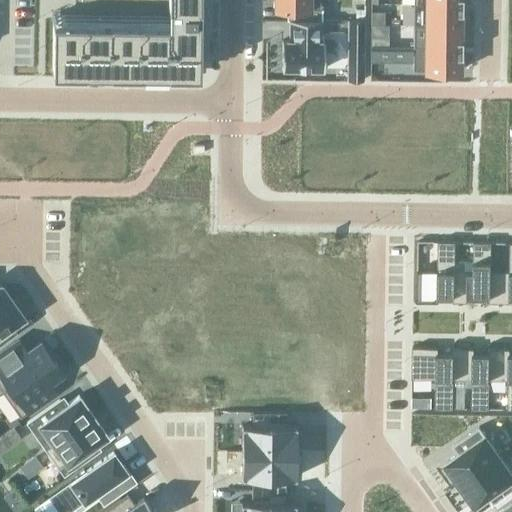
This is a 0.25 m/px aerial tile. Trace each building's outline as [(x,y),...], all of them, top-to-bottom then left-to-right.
[(52,19),(51,70),(69,70),(69,64),(80,64),(80,70),(98,71),(98,64),(109,64),(109,71),(127,71),(127,64),(138,64),(137,71),(138,71),(155,71),(156,65),(166,65),(166,71),(184,71),(184,65),(199,65),(199,0),(167,0),(167,20),(52,19)] [(273,0),(274,7),(290,8),(290,19),(319,19),(321,19),(321,0),(273,0)] [(461,3),(413,2),(412,24),(460,24),(460,12),(461,12),(461,3)] [(355,8),(355,19),(364,20),(364,8),(355,8)] [(383,10),(370,10),(370,23),(383,23),(383,10)] [(281,68),(323,68),(323,40),(319,40),(319,19),(290,19),(289,40),(281,40),(281,68)] [(348,19),(347,40),(364,40),(364,20),(355,19),(348,19)] [(424,45),(424,46),(460,46),(460,38),(460,24),(424,24),(424,25),(424,45)] [(370,45),(389,45),(389,44),(389,34),(370,33),(370,45)] [(370,45),(370,60),(390,60),(390,45),(389,45),(370,45)] [(412,45),(412,69),(460,70),(460,54),(460,46),(412,45)] [(203,152),(203,144),(192,144),(193,152),(203,152)] [(91,223),(91,254),(112,271),(105,276),(129,296),(123,300),(135,311),(147,320),(140,325),(164,344),(158,349),(178,365),(196,365),(196,369),(228,369),(239,369),(267,369),(267,254),(223,254),(223,259),(194,259),(194,223),(150,223),(138,231),(132,223),(91,223)] [(417,269),(416,300),(438,300),(438,296),(452,296),(452,301),(453,301),(454,269),(454,241),(437,240),(437,269),(417,269)] [(454,269),(453,301),(474,301),(474,296),(488,296),(488,301),(489,301),(489,270),(490,241),(473,241),(473,270),(454,269)] [(489,270),(489,301),(510,301),(510,297),(511,296),(511,241),(509,242),(509,270),(490,270),(489,270)] [(0,302),(9,296),(0,283),(0,302)] [(0,341),(15,331),(10,325),(23,315),(9,296),(0,302),(0,341)] [(0,351),(0,388),(1,390),(51,355),(48,351),(48,352),(39,340),(21,353),(14,342),(0,351)] [(412,347),(411,378),(435,378),(435,407),(452,407),(452,378),(452,347),(451,347),(451,352),(437,352),(437,347),(412,347)] [(452,347),(452,378),(453,378),(471,379),(471,407),(487,408),(488,379),(488,348),(487,348),(487,353),(473,352),(473,348),(452,347)] [(488,348),(488,379),(489,379),(507,379),(507,408),(511,407),(511,352),(509,353),(509,348),(488,348)] [(51,355),(1,390),(20,416),(51,394),(43,383),(61,371),(53,359),(53,358),(51,355)] [(27,421),(45,447),(92,414),(78,395),(63,405),(59,399),(27,421)] [(268,451),(269,411),(252,411),(252,425),(241,424),(241,450),(268,451)] [(296,451),(296,425),(286,425),(286,411),(269,411),(268,451),(296,451)] [(92,414),(45,447),(63,473),(95,451),(90,444),(105,434),(92,414)] [(445,462),(460,483),(500,455),(479,426),(452,445),(452,446),(457,443),(462,450),(445,462)] [(268,476),(268,451),(241,450),(241,476),(251,476),(251,489),(268,489),(268,476)] [(48,496),(59,511),(66,511),(99,489),(106,500),(130,483),(123,472),(126,470),(112,451),(48,496)] [(295,477),(296,451),(268,451),(268,476),(268,489),(285,489),(285,477),(295,477)] [(20,464),(28,476),(41,467),(33,455),(20,464)] [(511,489),(511,472),(500,455),(460,483),(475,504),(492,492),(497,499),(492,502),(493,503),(511,489)] [(17,511),(28,505),(15,487),(4,495),(15,511),(17,511)] [(267,511),(268,501),(268,489),(251,489),(251,501),(241,501),(240,511),(267,511)] [(294,511),(295,502),(285,502),(285,489),(268,489),(268,501),(267,511),(294,511)] [(127,507),(120,497),(98,511),(155,511),(143,495),(127,507)] [(511,511),(511,500),(498,510),(499,511),(503,508),(506,511),(511,511)]
